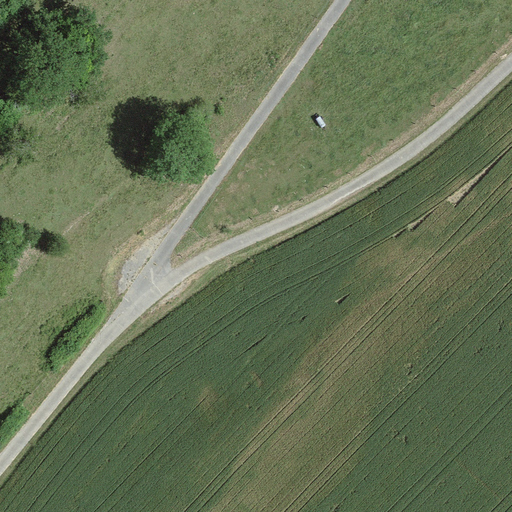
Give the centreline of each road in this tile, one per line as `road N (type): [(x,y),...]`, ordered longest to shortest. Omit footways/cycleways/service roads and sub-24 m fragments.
road 1 (unclassified): [(511,63),(376,176),(130,305)]
road 2 (unclassified): [(345,0),(130,305)]
road 3 (unclassified): [(130,305),(0,467)]
